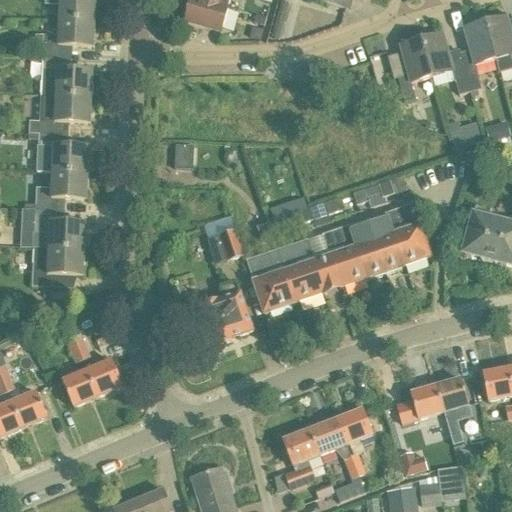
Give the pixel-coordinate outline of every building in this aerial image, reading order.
[(59,22),(95,24),(96,0),(44,0),(44,6),(60,7),(59,22)] [(221,33),(228,10),(194,0),(191,0),(185,23),(221,33)] [(194,0),(228,10),(230,0),(194,0)] [(308,0),(308,1),(350,13),(353,1),(364,4),(364,0),(308,0)] [(279,41),(289,5),(281,2),(271,39),(279,41)] [(264,28),(266,20),(256,17),(254,25),(264,28)] [(511,37),(507,19),(485,25),(496,62),(499,74),(511,70),(511,37)] [(94,50),(95,24),(59,22),(58,38),(43,37),(42,60),(71,61),(72,49),(94,50)] [(475,68),(496,62),(485,25),(486,28),(465,34),(473,61),(462,64),(471,94),(481,92),(475,68)] [(471,94),(462,64),(461,64),(460,60),(450,63),(443,36),(421,42),(422,46),(423,46),(431,76),(432,76),(452,70),(459,98),(471,94)] [(433,79),(432,76),(431,76),(423,46),(422,46),(402,51),(409,78),(398,81),(404,104),(415,101),(411,85),(433,79)] [(70,73),(71,61),(42,60),(40,98),(92,100),(93,74),(70,73)] [(91,126),(92,100),(40,98),(39,123),(29,123),(29,136),(29,135),(66,137),(67,125),(91,126)] [(260,126),(260,102),(183,101),(181,225),(219,226),(220,193),(251,193),(251,153),(214,152),(214,125),(260,126)] [(278,116),(276,193),(314,193),(315,116),(278,116)] [(458,124),(447,128),(455,154),(481,145),(476,126),(460,131),(458,124)] [(493,128),(497,142),(511,138),(507,124),(493,128)] [(66,149),(66,137),(29,135),(29,136),(29,142),(38,143),(38,158),(53,159),(52,175),(89,177),(90,150),(66,149)] [(89,177),(52,175),(52,190),(36,190),(35,207),(24,206),(24,211),(65,213),(66,201),(87,202),(89,177)] [(378,188),(383,201),(410,192),(403,179),(378,188)] [(385,206),(383,201),(378,188),(366,192),(359,194),(363,206),(368,204),(370,211),(385,206)] [(356,208),(363,206),(359,194),(353,196),(356,208)] [(328,217),(342,213),(338,201),(324,205),(328,217)] [(387,215),(405,269),(431,260),(419,222),(416,205),(387,215)] [(22,211),(21,228),(32,229),(32,250),(34,250),(49,251),(85,252),(86,227),(65,226),(65,213),(24,211),(22,211)] [(299,214),(303,226),(313,222),(310,211),(299,214)] [(271,236),(303,226),(299,214),(267,225),(271,236)] [(402,270),(405,269),(387,215),(368,221),(386,276),(402,271),(402,270)] [(511,227),(474,217),(464,255),(480,260),(482,264),(489,266),(493,263),(511,268),(511,227)] [(370,282),(386,276),(368,221),(348,228),(366,282),(370,281),(370,282)] [(267,225),(256,228),(260,240),(271,236),(267,225)] [(343,290),(366,282),(348,228),(322,237),(329,259),(340,291),(344,290),(343,290)] [(227,264),(245,258),(236,233),(219,239),(227,264)] [(326,296),(315,263),(308,242),(246,263),(265,317),(297,306),(297,305),(323,296),(323,297),(326,296)] [(85,252),(49,251),(34,250),(32,289),(60,291),(61,278),(84,279),(85,252)] [(326,296),(340,291),(329,259),(315,263),(326,296)] [(240,295),(236,283),(219,289),(223,301),(200,309),(213,349),(233,342),(232,340),(254,333),(241,295),(240,295)] [(79,353),(86,350),(80,336),(66,342),(70,353),(77,349),(79,353)] [(90,360),(86,350),(79,353),(77,349),(70,353),(75,366),(90,360)] [(87,374),(98,400),(123,389),(112,363),(87,374)] [(2,381),(8,378),(4,369),(0,370),(0,386),(3,385),(2,381)] [(488,404),(511,399),(511,385),(509,371),(483,376),(488,404)] [(74,410),(98,400),(87,374),(63,384),(74,410)] [(3,385),(0,386),(0,397),(14,392),(8,378),(2,381),(3,385)] [(462,381),(436,389),(444,416),(451,438),(461,435),(458,423),(473,419),(470,408),(462,381)] [(418,423),(444,416),(436,389),(411,396),(413,404),(398,409),(403,427),(418,423)] [(12,405),(23,431),(48,421),(37,395),(12,405)] [(0,440),(23,431),(12,405),(0,410),(0,440)] [(337,422),(347,448),(351,459),(364,454),(360,443),(374,438),(364,412),(337,422)] [(321,459),(347,448),(337,422),(310,432),(321,459)] [(308,464),(321,459),(310,432),(283,443),(294,469),(295,473),(286,477),(290,492),(291,494),(316,485),(308,464)] [(413,455),(400,459),(406,480),(419,476),(413,455)] [(358,457),(351,459),(345,462),(349,474),(356,471),(354,467),(361,465),(358,457)] [(361,465),(354,467),(356,471),(349,474),(352,482),(359,479),(365,496),(385,488),(382,479),(370,483),(367,475),(365,476),(361,465)] [(235,511),(223,471),(192,481),(202,511),(235,511)] [(359,479),(352,482),(354,485),(334,493),(339,506),(365,496),(359,479)] [(416,511),(412,485),(387,493),(390,511),(416,511)] [(421,511),(442,508),(439,485),(418,487),(421,511)] [(331,486),(316,491),(314,492),(318,502),(335,495),(334,493),(331,486)] [(171,511),(163,493),(117,511),(171,511)]
